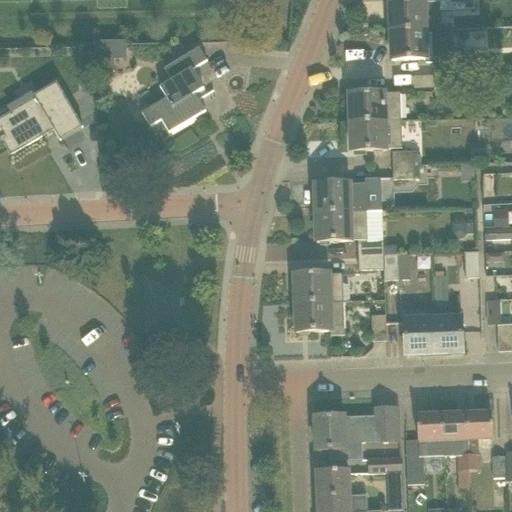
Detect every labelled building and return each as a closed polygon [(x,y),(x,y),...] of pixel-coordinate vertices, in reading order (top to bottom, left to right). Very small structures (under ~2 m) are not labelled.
[(391,33),(441,30),(441,3),(389,5),(389,18),(391,17),(393,32),(391,33)] [(477,61),(459,61),(459,60),(449,61),(448,30),(441,30),(391,33),(391,34),(393,34),(394,49),(392,49),(392,62),(426,61),(426,64),(434,63),(434,77),(477,76),(477,61)] [(93,44),(93,52),(94,70),(94,73),(114,72),(113,60),(126,60),(125,42),(93,44)] [(207,62),(199,48),(165,69),(172,81),(161,88),(168,100),(143,114),(155,136),(166,129),(169,134),(206,113),(196,95),(204,90),(193,71),(207,62)] [(80,71),(94,70),(93,52),(79,53),(80,71)] [(435,90),(460,89),(480,89),(479,76),(477,76),(434,77),(435,90)] [(57,84),(34,97),(37,103),(14,117),(11,112),(0,118),(0,136),(1,138),(0,138),(0,144),(3,143),(11,157),(43,139),(40,136),(52,129),(60,143),(83,129),(57,84)] [(401,95),(385,94),(350,96),(350,109),(352,109),(353,124),(351,124),(402,122),(401,95)] [(351,140),(352,153),(387,151),(403,150),(402,122),(351,124),(351,125),(353,125),(353,140),(351,140)] [(392,168),(417,167),(417,154),(392,154),(392,168)] [(417,167),(392,168),(393,182),(423,180),(423,167),(417,167)] [(367,213),(365,185),(315,186),(316,199),(318,199),(318,215),(316,215),(367,213)] [(352,242),(357,242),(357,258),(384,258),(383,244),(368,244),(367,213),(316,215),(316,216),(318,216),(319,231),(317,231),(318,244),(352,242)] [(494,213),(494,229),(508,229),(508,213),(494,213)] [(506,264),(505,254),(496,254),(486,255),(487,265),(506,264)] [(479,255),(464,255),(465,281),(479,280),(479,255)] [(384,273),(398,272),(398,257),(384,258),(384,273)] [(384,258),(357,258),(358,273),(384,273),(384,258)] [(385,283),(399,282),(398,272),(384,273),(385,283)] [(296,305),(344,304),(343,275),(295,276),(295,290),(297,290),(298,305),(296,305)] [(435,278),(436,294),(448,293),(447,278),(435,278)] [(331,338),(345,337),(344,304),(296,305),(296,306),(298,306),(298,321),(296,321),(297,334),(330,333),(331,338)] [(387,343),(386,323),(386,317),(372,318),(372,323),(373,343),(387,343)] [(462,320),(434,321),(435,356),(435,354),(450,353),(450,356),(463,355),(462,320)] [(405,322),(406,357),(419,357),(419,354),(434,354),(434,356),(435,356),(434,321),(405,322)] [(511,353),(511,346),(511,327),(498,327),(499,354),(511,353)] [(331,462),(363,461),(362,444),(365,444),(365,434),(381,434),(382,445),(400,444),(398,410),(376,411),(377,419),(345,420),(345,418),(315,419),(316,453),(331,453),(331,462)] [(470,472),(480,472),(479,442),(493,441),(492,414),(468,415),(470,472)] [(471,493),(470,472),(468,415),(443,416),(444,458),(458,457),(460,493),(471,493)] [(443,416),(418,417),(420,459),(444,458),(443,416)] [(493,480),(506,480),(505,458),(493,459),(493,480)] [(402,459),(401,459),(368,460),(368,476),(402,476),(402,459)] [(423,465),(421,465),(407,466),(408,487),(424,486),(423,465)] [(367,511),(367,497),(351,497),(350,473),(338,474),(338,472),(333,472),(334,475),(317,475),(318,511),(367,511)]
